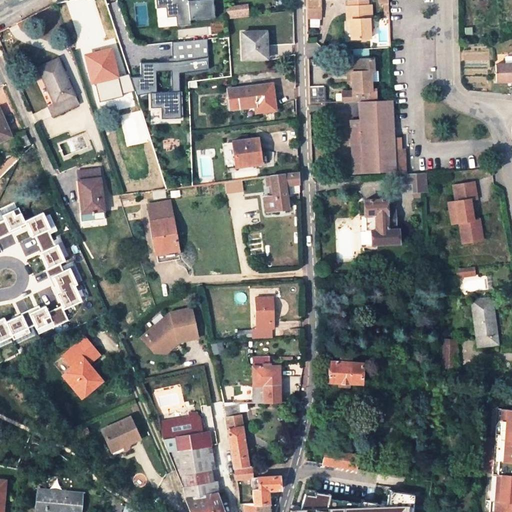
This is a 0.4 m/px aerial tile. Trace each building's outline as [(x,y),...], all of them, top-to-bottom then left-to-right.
[(155,0),(156,8),(165,8),(166,18),(175,17),(176,26),(189,25),(189,21),(214,19),(212,0),(188,2),(187,0),(155,0)] [(321,0),(306,0),(306,20),(321,19),(321,0)] [(247,3),(225,6),(227,18),(249,15),(247,3)] [(371,38),(370,29),(370,19),(366,20),(366,7),(347,7),(348,20),(351,20),(351,30),(352,39),(371,38)] [(165,8),(156,8),(157,27),(176,26),(175,17),(166,18),(165,8)] [(265,29),(241,32),(243,59),(267,57),(265,29)] [(209,69),(207,38),(171,42),(171,58),(167,58),(167,61),(141,63),(141,76),(129,76),(135,94),(151,94),(156,94),(156,73),(171,73),(179,73),(179,71),(209,69)] [(91,83),(117,76),(110,47),(82,54),(84,66),(87,65),(91,83)] [(359,101),(371,100),(370,72),(374,71),(373,59),(352,59),(353,62),(353,72),(351,72),(351,81),(352,91),(340,92),(340,102),(359,101)] [(53,105),(48,108),(52,117),(77,105),(57,60),(37,69),(53,105)] [(495,80),(499,80),(511,79),(511,61),(495,61),(495,80)] [(156,94),(151,94),(151,109),(162,108),(162,116),(169,116),(180,116),(179,73),(171,73),(171,94),(156,94)] [(273,84),(228,87),(230,107),(256,105),(256,111),(276,109),(275,107),(278,106),(277,99),(274,99),(273,84)] [(323,86),(310,86),(310,105),(324,104),(323,86)] [(371,100),(359,101),(360,130),(351,131),(353,173),(387,171),(387,174),(396,174),(395,149),(393,100),(371,100)] [(0,114),(0,140),(10,136),(0,114)] [(258,138),(232,141),(235,167),(261,164),(258,138)] [(405,173),(404,148),(395,149),(396,174),(405,173)] [(98,169),(77,172),(82,212),(79,212),(80,221),(104,218),(103,209),(98,169)] [(270,175),(272,185),(273,196),(265,197),(267,211),(289,208),(287,194),(300,193),(299,172),(270,175)] [(405,174),(403,174),(404,189),(411,188),(411,193),(428,192),(426,172),(405,174)] [(241,180),(224,183),(226,194),(243,191),(241,180)] [(479,201),(476,186),(455,191),(459,206),(451,207),(455,228),(463,226),(467,246),(488,242),(484,222),(476,224),(472,203),(479,201)] [(385,202),(363,202),(364,233),(369,232),(386,232),(385,228),(385,208),(385,202)] [(157,252),(177,248),(169,204),(148,208),(157,252)] [(25,221),(18,206),(0,214),(5,224),(0,225),(0,227),(3,234),(16,228),(26,224),(25,221)] [(394,208),(385,208),(385,228),(395,228),(394,208)] [(29,231),(32,237),(36,235),(40,243),(52,238),(48,230),(50,229),(43,213),(25,221),(26,224),(29,231)] [(44,215),(52,233),(56,231),(48,213),(44,215)] [(397,228),(385,228),(386,232),(369,232),(369,245),(398,245),(397,228)] [(60,263),(65,261),(57,245),(55,246),(52,238),(40,243),(37,244),(43,258),(48,269),(60,263)] [(177,248),(157,252),(159,262),(179,259),(177,248)] [(75,285),(77,284),(70,269),(64,272),(60,263),(48,269),(53,280),(59,294),(57,295),(59,300),(63,308),(64,311),(83,302),(75,285)] [(474,269),(456,271),(457,280),(476,277),(474,269)] [(272,297),(255,298),(256,329),(273,328),(272,297)] [(61,323),(56,311),(52,303),(40,309),(39,307),(34,309),(29,311),(29,313),(35,325),(34,325),(35,326),(37,330),(54,322),(56,325),(61,323)] [(487,306),(468,309),(475,353),(494,351),(487,306)] [(171,311),(142,336),(156,352),(166,353),(178,343),(200,338),(193,307),(171,311)] [(64,311),(63,308),(56,311),(61,323),(68,319),(64,311)] [(12,336),(35,326),(34,325),(35,325),(29,313),(22,316),(21,314),(14,318),(6,321),(6,322),(12,336)] [(0,341),(12,336),(6,322),(6,321),(5,319),(0,320),(0,341)] [(84,340),(63,360),(72,370),(63,380),(78,395),(81,392),(86,397),(102,382),(94,373),(90,372),(89,372),(88,371),(88,370),(88,369),(89,367),(88,366),(99,355),(84,340)] [(456,348),(442,348),(443,367),(443,372),(457,372),(456,348)] [(351,383),(362,384),(363,364),(351,363),(352,359),(342,358),(341,362),(330,362),(329,381),(341,382),(340,386),(350,387),(351,383)] [(278,402),(280,402),(279,366),(269,366),(269,364),(262,364),(262,367),(253,367),(253,395),(253,402),(278,402)] [(246,458),(248,457),(238,403),(223,403),(225,414),(227,430),(234,468),(246,467),(246,458)] [(511,511),(511,413),(497,414),(494,445),(483,444),(481,470),(481,478),(492,479),(492,483),(494,483),(498,483),(498,492),(499,495),(493,497),(493,504),(497,504),(495,511),(511,511)] [(131,448),(129,442),(138,438),(128,417),(101,429),(109,448),(113,456),(131,448)] [(156,427),(162,442),(201,435),(199,425),(198,419),(188,421),(156,427)] [(202,441),(201,435),(162,442),(167,454),(203,448),(202,441)] [(204,454),(203,448),(167,454),(171,466),(205,460),(204,454)] [(356,468),(358,454),(325,449),(323,463),(356,468)] [(206,466),(205,460),(171,466),(176,477),(207,472),(206,466)] [(236,480),(252,477),(253,477),(252,467),(251,467),(246,467),(234,468),(236,480)] [(176,477),(180,488),(214,482),(214,481),(209,482),(208,478),(207,472),(176,477)] [(254,504),(269,504),(268,491),(280,489),(279,476),(258,477),(259,490),(253,490),(254,504)] [(180,488),(184,498),(206,495),(217,493),(216,489),(214,482),(180,488)] [(77,511),(80,491),(37,488),(35,509),(77,511)] [(408,511),(409,509),(414,510),(415,495),(396,491),(395,495),(388,494),(387,505),(370,502),(370,506),(360,504),(329,498),(330,495),(306,490),(299,511),(294,510),(293,511),(408,511)] [(206,495),(212,511),(224,511),(218,493),(217,493),(206,495)] [(212,511),(206,495),(184,498),(189,511),(212,511)]
